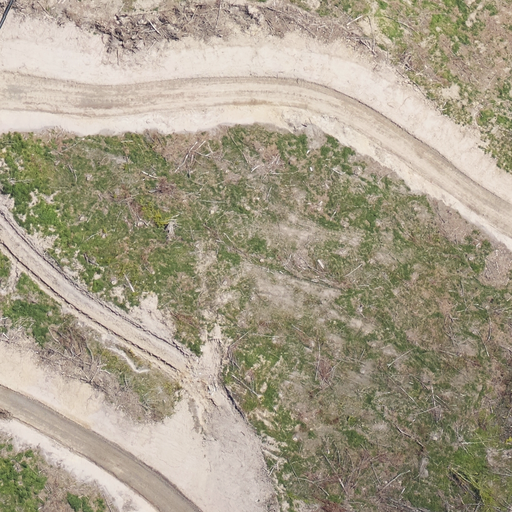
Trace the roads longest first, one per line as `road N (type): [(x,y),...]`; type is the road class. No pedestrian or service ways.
road 1 (track): [(0,83),(109,95),(288,83),(366,120),(511,217)]
road 2 (track): [(180,511),(136,474),(0,402)]
